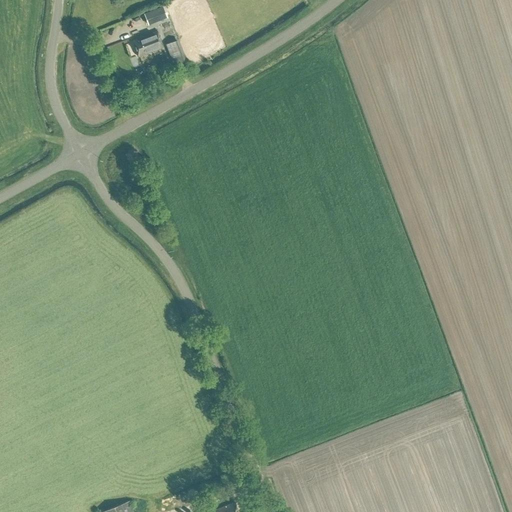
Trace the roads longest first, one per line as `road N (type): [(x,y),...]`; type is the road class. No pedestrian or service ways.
road 1 (unclassified): [(268,511),(181,284),(155,245),(106,199),(80,152)]
road 2 (unclassified): [(80,152),(336,0)]
road 3 (unclassified): [(80,152),(54,100),(58,0)]
